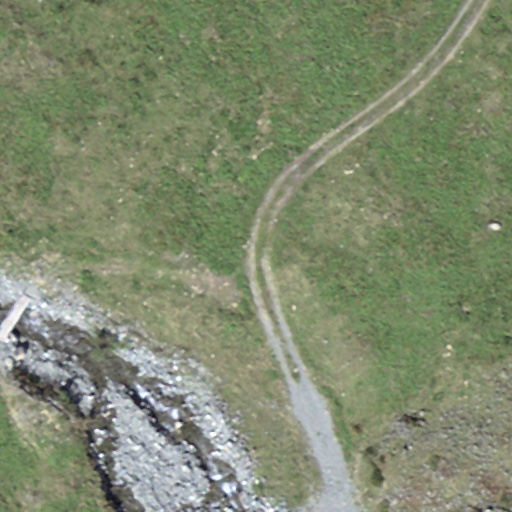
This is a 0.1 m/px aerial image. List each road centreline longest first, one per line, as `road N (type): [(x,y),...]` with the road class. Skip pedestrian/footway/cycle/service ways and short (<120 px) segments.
road 1 (track): [(268,222),(283,179),(400,97),(486,0)]
road 2 (track): [(344,511),(325,419),(272,292),(268,222)]
